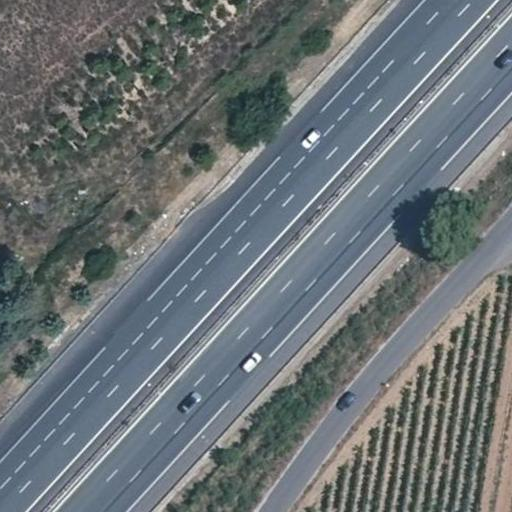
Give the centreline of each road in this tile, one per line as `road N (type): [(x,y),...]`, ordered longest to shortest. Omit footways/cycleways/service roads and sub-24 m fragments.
road 1 (motorway): [(461,0),(0,502)]
road 2 (motorway): [(89,511),(511,54)]
road 3 (unclassified): [(271,511),(511,217)]
